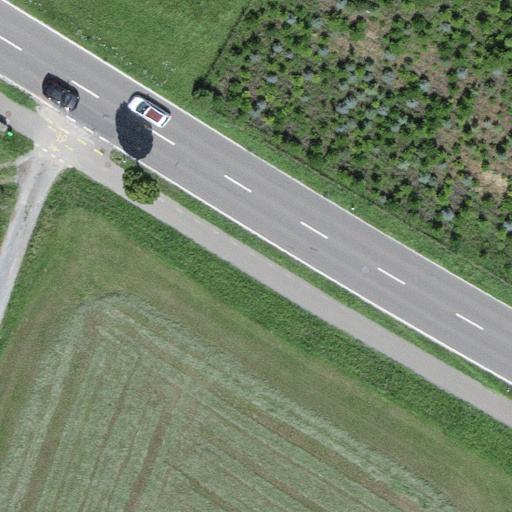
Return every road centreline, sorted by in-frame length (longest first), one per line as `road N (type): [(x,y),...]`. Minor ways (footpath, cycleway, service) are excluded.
road 1 (primary): [(0,38),(511,345)]
road 2 (track): [(0,298),(31,209),(90,92)]
